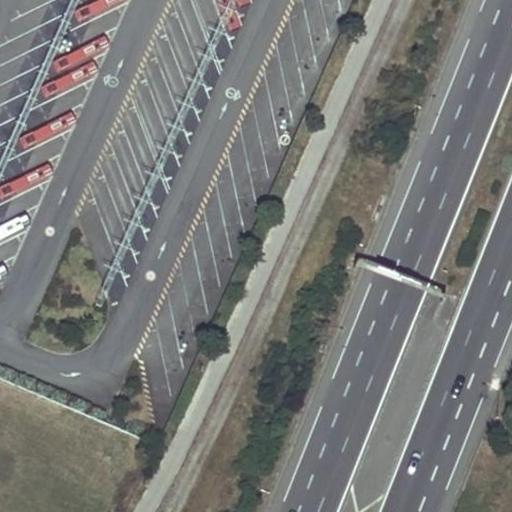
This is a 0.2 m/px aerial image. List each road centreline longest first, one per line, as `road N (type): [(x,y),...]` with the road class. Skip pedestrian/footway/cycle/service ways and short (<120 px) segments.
road 1 (trunk): [(508,0),(310,511)]
road 2 (trunk): [(414,511),(511,256)]
